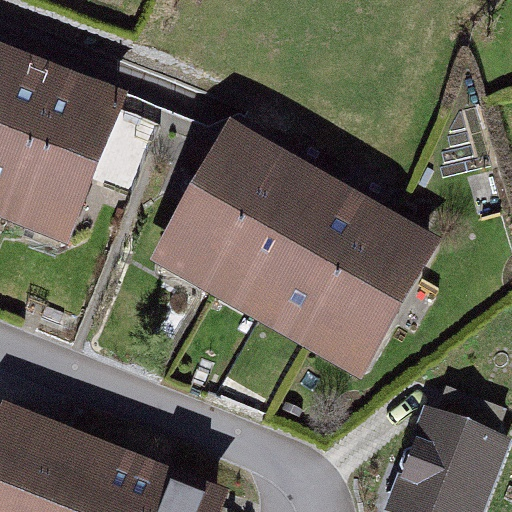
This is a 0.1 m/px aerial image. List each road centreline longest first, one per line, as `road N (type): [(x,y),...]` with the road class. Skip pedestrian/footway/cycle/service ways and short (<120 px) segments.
road 1 (residential): [(0,373),(287,497),(289,511)]
road 2 (unknown): [(0,62),(173,148)]
